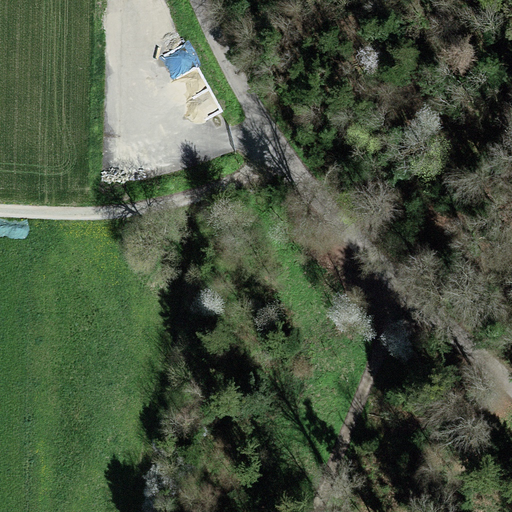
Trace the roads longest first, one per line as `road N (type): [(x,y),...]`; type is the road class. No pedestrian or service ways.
road 1 (unclassified): [(511,389),(286,157),(201,0)]
road 2 (track): [(0,210),(155,209),(286,157)]
road 3 (track): [(405,282),(315,511)]
